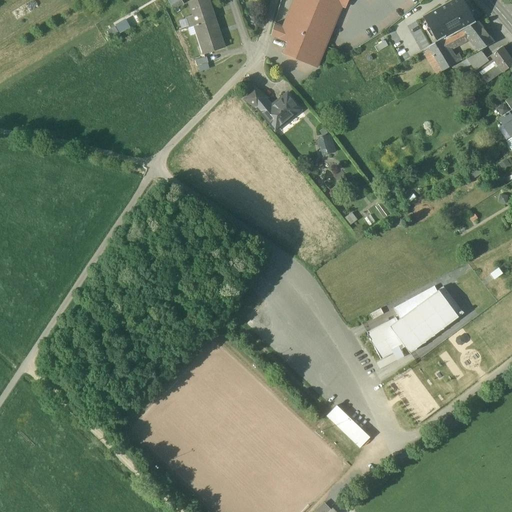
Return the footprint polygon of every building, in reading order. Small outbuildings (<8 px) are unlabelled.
[(35,0),(32,0),(11,13),(17,21),(40,7),(35,0)] [(178,0),(177,1),(170,5),(173,10),(177,8),(183,4),(180,0),(178,0)] [(207,0),(197,0),(188,3),(192,16),(188,18),(191,28),(196,26),(204,54),(201,55),(201,56),(223,49),(207,0)] [(294,0),(291,9),(290,9),(286,19),(283,28),(281,27),(281,26),(281,27),(275,25),(275,23),(274,24),(273,24),(274,24),(271,35),(270,35),(271,35),(279,38),(279,39),(280,39),(288,42),(284,53),(283,53),(283,54),(284,54),(288,55),(288,56),(295,58),(295,59),(302,61),(302,62),(302,61),(309,64),(308,64),(309,64),(316,67),(317,67),(316,67),(320,57),(321,57),(321,56),(324,47),(325,47),(325,46),(329,37),(329,36),(333,27),(333,26),(337,17),(337,16),(341,7),(341,6),(343,0),(294,0)] [(461,0),(453,0),(422,18),(436,43),(440,40),(441,40),(445,40),(462,30),(475,23),(471,16),(472,15),(465,2),(463,2),(461,0)] [(475,23),(462,30),(466,36),(472,44),(487,36),(477,21),(475,23)] [(114,27),(107,31),(110,36),(117,32),(114,27)] [(462,30),(445,40),(441,40),(440,40),(446,51),(460,43),(459,41),(466,36),(462,30)] [(487,36),(472,44),(477,51),(493,43),(487,36)] [(446,51),(440,40),(436,43),(428,47),(429,49),(439,66),(443,71),(454,65),(451,60),(446,51)] [(439,66),(429,49),(422,53),(433,70),(439,66)] [(511,65),(511,62),(502,49),(491,57),(497,66),(502,72),(511,65)] [(481,51),(467,59),(471,64),(473,67),(486,57),(481,51)] [(461,61),(457,55),(453,58),(451,60),(454,65),(461,61)] [(486,57),(473,67),(475,71),(489,61),(486,57)] [(205,58),(194,61),(195,67),(207,64),(205,58)] [(467,59),(452,67),(458,74),(471,64),(467,59)] [(497,66),(482,77),(487,83),(502,72),(497,66)] [(266,98),(255,88),(245,99),(257,109),(265,100),(266,98)] [(274,104),(271,107),(265,100),(257,108),(272,127),(277,123),(280,126),(300,110),(287,94),(280,100),(279,99),(274,103),(274,104)] [(511,117),(508,112),(497,120),(510,138),(511,136),(511,117)] [(331,137),(319,140),(323,157),(335,154),(331,137)] [(506,159),(499,164),(504,170),(510,165),(506,159)] [(482,172),(477,165),(465,173),(470,180),(482,172)] [(390,214),(381,203),(376,207),(385,218),(390,214)] [(356,219),(352,213),(344,218),(348,225),(356,219)] [(374,222),(370,216),(366,219),(370,225),(374,222)] [(394,309),(399,319),(436,291),(434,287),(394,309)] [(463,313),(443,287),(438,290),(458,317),(463,313)] [(458,317),(438,290),(436,291),(399,319),(397,321),(389,326),(404,347),(409,353),(412,351),(416,349),(416,348),(421,344),(425,342),(430,338),(434,336),(434,335),(439,331),(443,329),(443,328),(458,317)] [(380,308),(371,313),(374,318),(383,312),(380,308)] [(395,317),(366,333),(367,335),(369,339),(370,341),(372,345),(380,360),(394,352),(393,350),(398,348),(399,350),(404,347),(389,326),(397,321),(395,317)] [(369,437),(336,406),(326,416),(359,448),(369,437)] [(335,511),(324,502),(316,511),(317,511),(335,511)]
